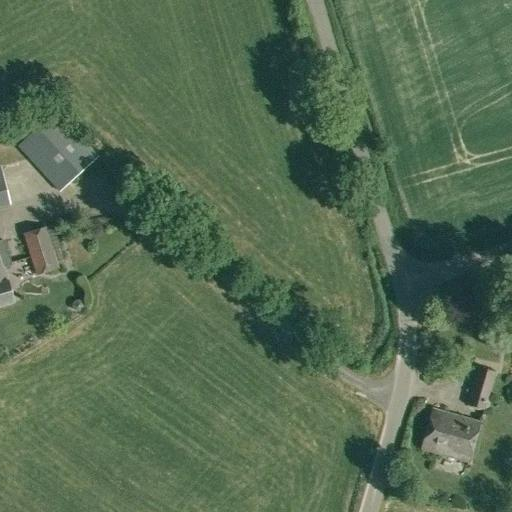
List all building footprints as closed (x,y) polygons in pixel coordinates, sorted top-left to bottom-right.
[(18,145),(60,192),(99,156),(57,110),(18,145)] [(0,206),(10,204),(2,166),(0,166),(0,206)] [(23,233),(36,276),(54,269),(59,268),(47,226),(23,233)] [(0,305),(14,301),(4,268),(12,266),(4,239),(0,240),(0,305)] [(74,300),(73,304),(75,308),(79,308),(82,306),(83,302),(81,299),(77,298),(74,300)] [(466,404),(485,410),(496,372),(477,366),(466,404)] [(421,449),(468,461),(479,421),(431,408),(421,449)]
